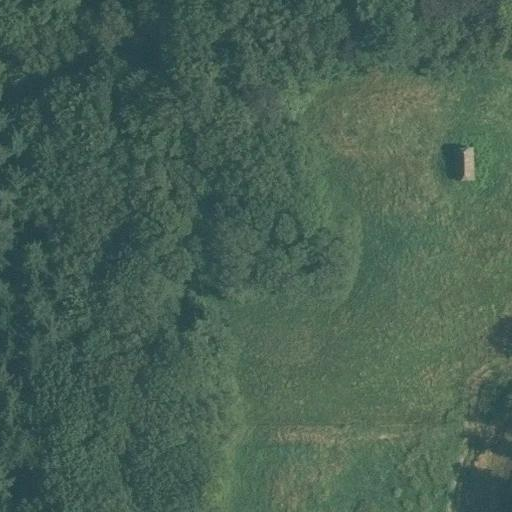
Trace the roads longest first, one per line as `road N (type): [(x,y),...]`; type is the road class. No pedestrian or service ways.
road 1 (track): [(73,338),(1,109)]
road 2 (track): [(278,55),(406,17),(511,18)]
road 3 (track): [(66,348),(197,151)]
road 4 (track): [(0,109),(191,74)]
road 5 (track): [(66,348),(80,423),(73,511)]
road 6 (track): [(197,151),(278,55)]
